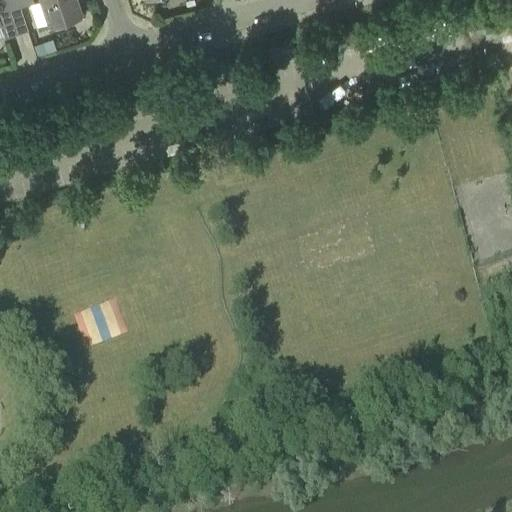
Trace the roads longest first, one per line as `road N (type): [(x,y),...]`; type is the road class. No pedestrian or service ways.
road 1 (unclassified): [(121,54),(316,0)]
road 2 (unclassified): [(0,88),(121,54)]
